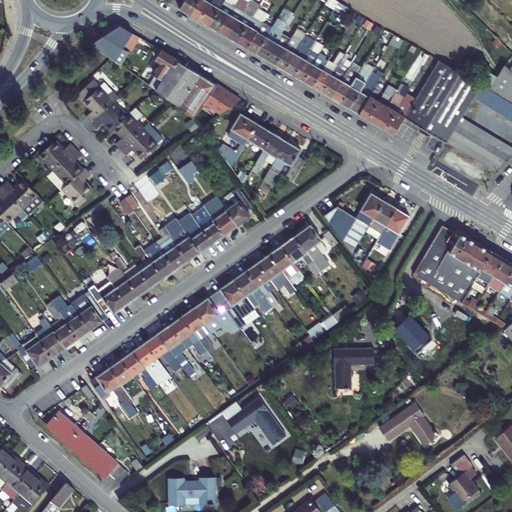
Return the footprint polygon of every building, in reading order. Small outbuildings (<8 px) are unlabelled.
[(190,14),(199,0),(168,0),(168,1),(190,14)] [(211,0),(199,0),(190,14),(199,20),(211,0)] [(211,0),(199,20),(209,25),(224,0),(211,0)] [(224,0),(209,25),(219,31),(237,0),(224,0)] [(248,2),(244,0),(237,0),(219,31),(228,36),(248,2)] [(250,0),(248,2),(228,36),(237,42),(258,8),(260,5),(251,0),(250,0)] [(348,7),(338,1),(333,9),(343,15),(348,7)] [(258,8),(237,42),(247,48),(263,22),(268,14),(258,8)] [(272,27),(256,53),(266,59),(281,33),(283,30),(278,28),(282,21),(277,19),(272,27)] [(263,22),(247,48),(256,53),(272,27),(263,22)] [(91,44),(109,57),(115,61),(133,33),(120,25),(91,44)] [(389,43),(394,35),(384,29),(379,37),(389,43)] [(154,46),(133,33),(115,61),(121,65),(135,43),(150,52),(154,46)] [(281,33),(266,59),(275,64),(290,38),(281,33)] [(290,38),(275,64),(285,70),(300,44),(302,41),(292,35),(290,38)] [(389,43),(398,48),(403,41),(394,35),(389,43)] [(300,44),(285,70),(294,75),(309,49),(314,41),(310,38),(307,44),(305,47),(300,44)] [(319,54),(309,49),(294,75),(303,81),(319,54)] [(346,52),(346,51),(341,49),(339,52),(337,51),(331,60),(338,64),(346,52)] [(179,61),(162,50),(155,61),(160,64),(153,75),(162,81),(156,90),(157,91),(171,68),(174,70),(179,61)] [(338,64),(322,92),(331,97),(349,67),(344,63),(347,59),(350,54),(346,52),(338,64)] [(319,54),(303,81),(313,86),(328,60),(324,58),(325,56),(320,53),(319,54)] [(438,62),(429,57),(424,65),(433,70),(438,62)] [(328,60),(313,86),(322,92),(338,64),(331,60),(329,58),(328,60)] [(352,62),(347,59),(344,63),(349,67),(352,62)] [(481,85),(438,60),(438,62),(433,70),(430,74),(424,84),(413,102),(404,117),(420,126),(419,128),(420,128),(420,129),(421,130),(420,131),(427,135),(427,133),(429,135),(430,133),(431,134),(432,133),(447,142),(461,118),(474,97),(481,85)] [(171,68),(157,91),(173,102),(177,105),(194,118),(204,103),(217,84),(179,61),(174,70),(171,68)] [(362,66),(372,71),(374,68),(364,62),(362,66)] [(511,65),(511,66),(509,68),(504,64),(489,89),(511,103),(511,65)] [(358,72),(341,103),(350,108),(367,80),(372,71),(362,66),(358,72)] [(349,67),(331,97),(341,103),(358,72),(349,67)] [(372,83),(379,70),(374,67),(374,68),(372,71),(367,80),(372,83)] [(379,70),(372,83),(367,80),(350,108),(359,113),(378,82),(383,73),(379,70)] [(424,84),(430,74),(427,72),(421,82),(424,84)] [(401,83),(391,78),(387,87),(368,119),(376,124),(401,83)] [(387,87),(378,82),(359,113),(368,119),(387,87)] [(113,102),(117,99),(104,83),(84,102),(92,111),(86,117),(91,123),(113,102)] [(401,83),(376,124),(385,129),(405,97),(399,94),(405,85),(401,83)] [(240,100),(217,84),(204,103),(221,114),(240,100)] [(511,103),(489,89),(481,85),(474,97),(511,119),(511,103)] [(413,102),(405,97),(385,129),(394,134),(404,117),(413,102)] [(114,129),(127,117),(113,102),(91,123),(97,129),(104,123),(111,131),(114,129)] [(241,113),(228,135),(244,146),(248,140),(258,124),(241,113)] [(121,149),(142,130),(129,115),(127,117),(114,129),(122,138),(116,143),(121,149)] [(511,147),(461,118),(447,142),(496,171),(511,155),(511,147)] [(199,128),(193,120),(186,125),(192,133),(199,128)] [(158,143),(162,139),(148,124),(142,130),(121,149),(127,156),(133,150),(142,159),(159,144),(158,143)] [(258,124),(248,140),(264,150),(274,133),(258,124)] [(287,141),(274,133),(264,150),(250,172),(256,175),(265,160),(269,154),(276,159),(287,141)] [(56,140),(40,155),(54,170),(76,150),(70,144),(64,149),(56,140)] [(297,156),(301,150),(287,141),(276,159),(272,165),(262,181),(270,186),(285,162),(292,166),(285,177),(292,182),(304,161),(297,156)] [(238,155),(239,154),(223,144),(219,150),(231,168),(233,165),(238,155)] [(54,170),(67,184),(83,170),(75,161),(81,156),(76,150),(54,170)] [(276,159),(269,154),(265,160),(272,165),(276,159)] [(239,169),(244,159),(238,155),(233,165),(239,169)] [(195,172),(189,162),(178,170),(188,184),(194,181),(190,176),(195,172)] [(67,184),(62,189),(76,204),(92,190),(84,181),(90,175),(89,173),(84,168),(83,170),(67,184)] [(8,181),(2,186),(23,209),(38,195),(33,189),(23,179),(14,188),(8,181)] [(8,222),(23,209),(2,186),(0,188),(0,196),(2,199),(0,200),(0,213),(6,220),(8,222)] [(223,205),(237,225),(250,216),(246,211),(253,206),(239,187),(225,197),(228,202),(223,205)] [(337,206),(325,215),(352,253),(370,223),(374,218),(384,201),(371,192),(356,217),(337,206)] [(125,198),(133,210),(138,206),(130,195),(125,198)] [(119,202),(127,214),(133,210),(125,198),(119,202)] [(219,199),(212,205),(216,210),(223,205),(219,199)] [(185,206),(194,219),(201,215),(192,201),(185,206)] [(397,208),(384,201),(374,218),(370,223),(383,231),(387,226),(397,208)] [(224,235),(237,225),(223,205),(216,210),(212,205),(206,209),(211,217),(224,235)] [(389,249),(409,216),(397,208),(387,226),(383,231),(380,236),(377,241),(389,249)] [(128,228),(115,210),(109,214),(121,232),(128,228)] [(205,221),(201,215),(194,219),(199,225),(205,221)] [(205,221),(199,225),(211,244),(224,235),(211,217),(205,221)] [(177,233),(170,223),(164,227),(168,233),(171,237),(177,233)] [(322,240),(311,224),(295,236),(321,271),(328,266),(314,245),(322,240)] [(455,232),(442,224),(413,274),(431,284),(458,237),(453,234),(455,232)] [(211,244),(199,225),(187,234),(200,252),(211,244)] [(168,233),(164,227),(159,230),(164,237),(168,233)] [(187,261),(200,252),(187,234),(185,231),(178,235),(173,240),(187,261)] [(338,244),(329,231),(323,235),(332,248),(338,244)] [(492,252),(461,233),(458,237),(431,284),(461,303),(464,299),(482,269),(492,252)] [(316,275),(321,271),(295,236),(282,245),(295,262),(303,256),(316,275)] [(40,237),(33,242),(37,246),(44,241),(40,237)] [(175,269),(187,261),(173,240),(171,238),(167,241),(159,247),(161,249),(175,269)] [(33,249),(30,245),(21,254),(24,258),(33,249)] [(146,254),(140,245),(134,249),(140,258),(146,254)] [(271,253),(289,278),(300,271),(295,262),(282,245),(271,253)] [(163,278),(175,269),(161,249),(149,257),(163,278)] [(115,262),(122,271),(127,268),(119,257),(118,258),(114,251),(110,254),(115,262)] [(503,259),(492,252),(482,269),(493,276),(503,259)] [(292,283),(289,278),(271,253),(259,262),(276,286),(283,281),(290,290),(295,287),(292,283)] [(150,287),(163,278),(149,257),(143,262),(136,266),(150,287)] [(511,263),(503,259),(493,276),(489,282),(501,289),(505,282),(511,270),(511,263)] [(110,266),(116,275),(122,271),(115,262),(110,266)] [(270,291),(276,286),(259,262),(246,270),(273,308),(279,304),(270,291)] [(135,265),(124,274),(124,275),(139,295),(150,287),(136,266),(135,265)] [(266,313),(273,308),(246,270),(234,279),(246,296),(254,307),(259,303),(266,313)] [(289,278),(292,283),(303,275),(300,271),(289,278)] [(0,282),(0,283),(5,290),(18,281),(13,273),(0,282)] [(139,295),(124,275),(112,284),(126,304),(139,295)] [(238,314),(232,305),(246,296),(234,279),(215,293),(222,303),(228,312),(233,318),(238,314)] [(110,307),(114,313),(126,304),(112,284),(98,294),(98,292),(96,293),(94,290),(90,292),(91,294),(103,312),(110,307)] [(216,308),(222,303),(215,293),(194,307),(212,332),(213,332),(220,327),(214,319),(220,314),(216,308)] [(106,316),(103,312),(91,294),(86,298),(88,301),(79,307),(71,296),(67,298),(79,315),(90,331),(104,321),(103,319),(106,316)] [(60,295),(52,301),(78,339),(90,331),(79,315),(75,318),(60,295)] [(475,306),(464,299),(461,303),(473,309),(475,306)] [(50,326),(66,348),(78,339),(52,301),(47,305),(56,319),(58,318),(59,320),(50,326)] [(486,312),(475,306),(473,309),(484,316),(486,312)] [(492,316),(496,309),(490,306),(486,312),(484,316),(496,323),(498,320),(492,316)] [(206,336),(212,332),(194,307),(183,315),(198,337),(200,340),(207,349),(209,351),(214,347),(206,336)] [(233,318),(228,312),(222,317),(234,334),(237,332),(239,335),(243,333),(233,318)] [(313,338),(336,321),(332,314),(308,331),(313,338)] [(186,346),(198,337),(183,315),(170,324),(186,346)] [(422,331),(409,317),(396,329),(415,349),(413,350),(415,353),(417,351),(424,358),(436,346),(428,337),(425,334),(422,331)] [(52,358),(66,348),(50,326),(46,320),(41,323),(45,328),(36,334),(37,336),(52,358)] [(187,348),(186,346),(170,324),(158,333),(182,367),(187,373),(192,369),(180,353),(187,348)] [(425,334),(428,337),(431,334),(425,328),(422,331),(425,334)] [(21,345),(13,333),(9,336),(17,347),(17,348),(21,345)] [(176,371),(182,367),(158,333),(146,342),(157,358),(162,355),(167,363),(169,362),(176,371)] [(4,339),(12,350),(17,347),(9,336),(4,339)] [(37,366),(38,368),(52,358),(37,336),(23,345),(22,344),(21,345),(17,348),(19,351),(33,369),(37,366)] [(207,349),(200,340),(194,344),(200,354),(207,349)] [(161,363),(157,358),(146,342),(134,350),(145,366),(148,364),(150,368),(153,367),(154,368),(161,363)] [(373,363),(373,347),(334,348),(336,388),(351,387),(351,376),(349,376),(349,364),(373,363)] [(143,380),(150,390),(158,384),(151,374),(149,372),(145,366),(134,350),(122,359),(134,376),(141,371),(146,378),(143,380)] [(122,359),(110,367),(134,401),(141,396),(134,386),(131,388),(126,381),(134,376),(122,359)] [(0,363),(0,387),(7,393),(23,375),(15,368),(10,373),(0,363)] [(134,401),(110,367),(91,381),(104,400),(111,395),(109,392),(113,389),(126,407),(134,401)] [(164,380),(157,370),(151,374),(158,384),(164,380)] [(88,399),(94,395),(86,384),(80,389),(88,399)] [(469,391),(457,387),(456,393),(467,397),(469,391)] [(298,404),(292,395),(286,399),(293,408),(298,404)] [(286,435),(259,397),(227,420),(237,433),(255,420),(273,445),(286,435)] [(414,401),(378,427),(388,441),(411,424),(414,428),(413,430),(424,445),(437,436),(438,435),(435,430),(434,431),(423,416),(424,415),(414,401)] [(87,410),(83,415),(87,419),(92,414),(87,410)] [(59,411),(46,425),(66,442),(79,429),(59,411)] [(92,414),(87,419),(91,423),(96,417),(92,414)] [(511,425),(495,438),(511,458),(511,425)] [(79,429),(66,442),(86,460),(98,446),(79,429)] [(0,464),(10,452),(0,443),(0,464)] [(98,446),(86,460),(105,477),(109,474),(120,483),(128,473),(98,446)] [(2,487),(6,482),(23,462),(10,452),(0,464),(0,486),(2,488),(2,487)] [(15,498),(19,493),(36,473),(23,462),(6,482),(2,487),(2,488),(0,489),(0,490),(7,496),(0,503),(6,509),(15,498)] [(471,467),(449,484),(455,492),(463,501),(477,490),(469,479),(476,473),(471,467)] [(49,485),(36,473),(19,493),(33,504),(49,485)] [(185,478),(169,478),(169,505),(186,505),(185,498),(199,497),(199,504),(216,504),(216,486),(222,486),(221,477),(199,478),(199,481),(185,481),(185,478)] [(55,511),(74,489),(65,481),(41,511),(55,511)] [(463,501),(455,492),(447,498),(457,510),(465,504),(463,501)] [(313,502),(311,498),(293,511),(325,511),(327,511),(339,511),(325,493),(313,502)]
